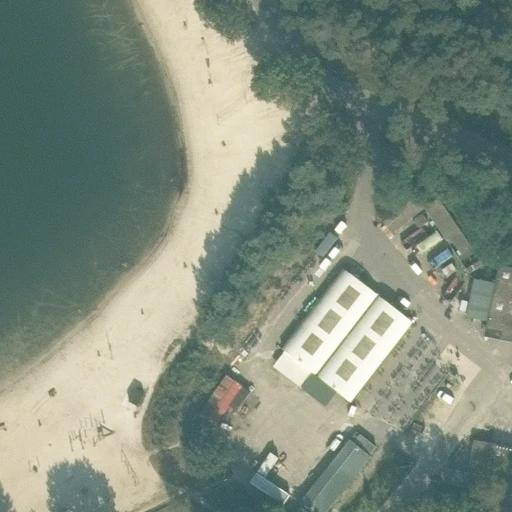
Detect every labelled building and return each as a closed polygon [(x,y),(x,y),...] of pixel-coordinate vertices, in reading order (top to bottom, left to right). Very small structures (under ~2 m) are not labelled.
[(414,221),(419,229),(428,223),(422,215),(414,221)] [(511,269),(499,267),(496,284),(472,279),(464,318),(487,323),(486,331),(511,335),(511,448),(489,444),(483,477),(511,483),(511,269)] [(281,351),(350,404),(412,324),(343,271),(281,351)] [(283,440),(267,458),(259,451),(251,459),(286,491),(295,481),(277,464),(291,447),(283,440)] [(330,465),(352,482),(371,458),(349,441),(330,465)] [(317,483),(297,511),(330,511),(340,498),(317,483)]
